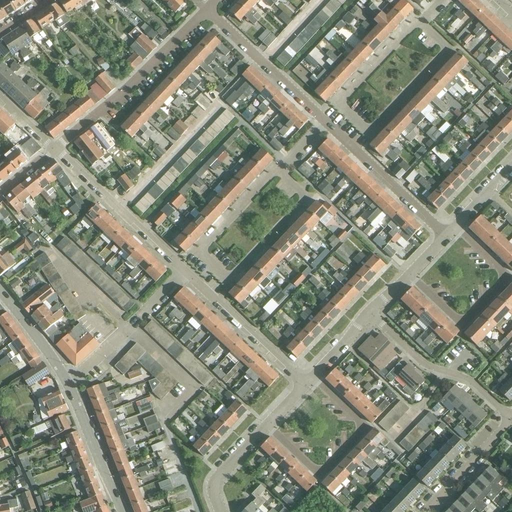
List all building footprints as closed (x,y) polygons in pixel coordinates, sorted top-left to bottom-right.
[(0,0),(0,8),(6,17),(16,11),(9,0),(0,0)] [(21,0),(9,0),(16,11),(25,5),(21,0)] [(62,0),(59,2),(67,13),(74,9),(75,11),(82,7),(85,6),(84,4),(80,0),(62,0)] [(163,0),(175,13),(185,3),(182,0),(163,0)] [(251,0),(240,0),(238,3),(247,12),(257,21),(261,17),(252,8),(256,4),(251,0)] [(335,0),(330,0),(329,2),(337,9),(341,5),(335,0)] [(413,9),(403,0),(386,0),(389,3),(394,7),(405,18),(413,9)] [(466,9),(474,0),(457,0),(457,1),(466,9)] [(475,0),(474,0),(466,9),(475,18),(484,8),(475,0)] [(337,9),(329,2),(325,6),(333,14),(337,9)] [(238,3),(229,12),(230,13),(239,22),(244,16),(253,25),(257,21),(247,12),(238,3)] [(389,3),(381,12),(386,17),(386,16),(388,18),(397,26),(405,18),(394,7),(389,3)] [(57,4),(47,10),(54,21),(55,21),(60,28),(65,25),(69,22),(68,21),(57,4)] [(397,26),(388,18),(386,16),(386,17),(381,12),(373,4),(369,8),(378,17),(374,20),(378,24),(389,34),(397,26)] [(325,6),(321,11),(329,18),(333,14),(325,6)] [(484,8),(475,18),(480,23),(476,27),(472,32),(475,35),(493,17),(484,8)] [(54,21),(47,10),(34,18),(41,29),(54,21)] [(329,18),(321,11),(316,15),(325,23),(329,18)] [(283,12),(278,17),(288,26),(292,21),(283,12)] [(453,29),(465,16),(462,13),(457,18),(450,26),(453,29)] [(348,14),(342,19),(349,25),(354,20),(348,14)] [(325,23),(316,15),(312,20),(320,27),(325,23)] [(493,17),(475,35),(478,38),(482,33),(487,29),(492,34),(501,25),(493,17)] [(30,38),(40,32),(32,20),(22,26),(30,38)] [(312,20),(308,24),(316,32),(320,27),(312,20)] [(340,21),(335,27),(340,32),(346,27),(340,21)] [(308,24),(304,28),(312,36),(316,32),(308,24)] [(389,34),(378,24),(370,33),(381,43),(389,34)] [(501,25),(492,34),(498,40),(490,49),(493,52),(501,42),(510,33),(501,25)] [(12,33),(22,49),(27,56),(30,54),(27,50),(25,49),(24,48),(32,42),(30,38),(22,26),(16,30),(12,33)] [(149,27),(144,32),(150,38),(155,33),(149,27)] [(156,48),(143,35),(136,28),(129,35),(136,42),(149,55),(156,48)] [(304,28),(300,33),(308,40),(312,36),(304,28)] [(161,37),(164,40),(169,35),(166,32),(161,37)] [(1,40),(9,52),(12,56),(20,51),(20,52),(20,55),(23,59),(27,56),(22,49),(12,33),(6,36),(1,40)] [(210,33),(200,43),(210,53),(217,47),(221,51),(225,47),(220,43),(210,33)] [(300,33),(296,37),(304,45),(308,40),(300,33)] [(381,43),(370,33),(362,41),(373,51),(381,43)] [(501,42),(493,52),(496,55),(502,49),(508,54),(511,49),(511,34),(510,33),(501,42)] [(267,48),(276,38),(271,34),(262,43),(267,48)] [(473,37),(469,34),(462,41),(466,44),(473,37)] [(164,40),(161,37),(156,42),(159,45),(164,40)] [(304,45),(296,37),(292,42),(300,49),(304,45)] [(9,52),(1,40),(0,40),(0,50),(2,54),(5,58),(9,52)] [(322,41),(317,46),(322,51),(327,46),(322,41)] [(362,41),(354,50),(365,60),(373,51),(362,41)] [(149,55),(136,42),(130,48),(135,53),(143,61),(149,55)] [(300,49),(292,42),(288,46),(296,54),(300,49)] [(200,43),(193,51),(208,65),(215,58),(210,53),(200,43)] [(296,54),(288,46),(284,51),(292,58),(296,54)] [(73,47),(69,51),(74,56),(78,53),(76,50),(73,47)] [(229,52),(225,47),(221,51),(226,55),(229,52)] [(346,58),(341,54),(337,58),(329,50),(325,54),(329,58),(334,62),(338,66),(349,77),(357,68),(346,58)] [(365,60),(354,50),(346,58),(357,68),(365,60)] [(193,51),(184,60),(195,70),(199,65),(208,74),(212,69),(208,65),(193,51)] [(284,51),(279,55),(288,62),(292,58),(284,51)] [(478,51),(473,56),(480,63),(486,58),(478,51)] [(457,52),(449,61),(460,71),(468,63),(457,52)] [(143,61),(135,53),(126,63),(134,71),(143,61)] [(288,62),(279,55),(275,59),(284,67),(288,62)] [(310,64),(313,60),(308,55),(305,59),(310,64)] [(334,62),(329,58),(326,61),(331,66),(334,62)] [(184,60),(176,69),(187,78),(191,82),(194,79),(190,75),(195,70),(184,60)] [(235,76),(245,66),(239,60),(229,71),(235,76)] [(460,80),(456,76),(460,71),(449,61),(441,70),(461,89),(464,85),(460,81),(460,80)] [(488,61),(484,65),(490,70),(493,66),(488,61)] [(0,82),(17,65),(14,62),(10,66),(10,68),(9,70),(3,63),(0,65),(0,82)] [(0,87),(7,93),(20,80),(13,73),(14,72),(16,72),(20,68),(17,65),(0,82),(0,87)] [(242,94),(260,75),(250,66),(248,69),(241,76),(246,80),(235,92),(234,91),(224,101),(230,107),(242,94)] [(338,66),(330,75),(341,85),(349,77),(338,66)] [(226,76),(216,67),(212,70),(222,79),(226,76)] [(176,69),(169,77),(179,87),(187,78),(176,69)] [(325,69),(317,78),(333,93),(341,85),(330,75),(325,69)] [(433,78),(444,88),(447,91),(450,87),(452,87),(462,96),(465,93),(461,89),(441,70),(433,78)] [(476,70),(473,73),(480,79),(483,77),(476,70)] [(503,85),(508,79),(500,72),(495,77),(503,85)] [(102,73),(95,79),(98,82),(108,94),(115,89),(102,73)] [(333,93),(317,78),(313,74),(310,78),(319,87),(314,92),(325,102),(333,93)] [(269,84),(260,75),(242,94),(247,98),(256,89),(260,93),(269,84)] [(169,77),(161,85),(171,95),(179,87),(169,77)] [(20,80),(7,93),(15,101),(35,81),(32,78),(28,82),(28,84),(26,86),(20,80)] [(433,78),(425,86),(436,96),(436,97),(439,99),(447,91),(444,88),(433,78)] [(194,79),(191,82),(196,87),(200,84),(194,79)] [(24,110),(37,96),(30,90),(32,88),(34,88),(38,84),(35,81),(15,101),(24,110)] [(98,82),(90,88),(92,90),(100,100),(108,94),(98,82)] [(196,87),(191,82),(188,86),(193,91),(196,87)] [(260,93),(256,98),(262,104),(258,108),(261,112),(266,107),(270,103),(279,93),(269,84),(260,93)] [(161,85),(153,94),(163,103),(171,95),(161,85)] [(219,85),(215,89),(219,93),(223,89),(219,85)] [(436,96),(425,86),(417,95),(428,105),(432,101),(444,113),(448,108),(439,99),(436,97),(436,96)] [(37,96),(24,110),(34,120),(43,109),(38,104),(41,101),(49,93),(44,89),(39,94),(37,96)] [(100,100),(92,90),(86,94),(92,102),(95,105),(100,100)] [(190,93),(187,101),(203,108),(206,100),(190,93)] [(279,93),(270,103),(279,112),(288,102),(279,93)] [(86,94),(75,103),(84,114),(95,105),(92,102),(86,94)] [(153,94),(145,102),(155,112),(159,116),(164,121),(168,117),(159,108),(163,103),(153,94)] [(417,95),(409,103),(420,113),(425,118),(430,123),(434,119),(429,114),(433,109),(428,105),(417,95)] [(179,96),(175,99),(180,104),(184,100),(179,96)] [(495,98),(491,102),(496,107),(500,103),(495,98)] [(180,104),(175,99),(172,103),(177,107),(180,104)] [(145,102),(136,111),(147,121),(155,112),(145,102)] [(288,102),(279,112),(285,117),(276,125),(281,129),(298,111),(288,102)] [(75,103),(65,112),(74,122),(84,114),(75,103)] [(409,103),(401,111),(412,122),(417,126),(425,118),(420,113),(409,103)] [(500,103),(497,107),(501,112),(505,108),(500,103)] [(501,112),(497,107),(493,111),(498,116),(501,112)] [(0,132),(3,136),(15,124),(2,110),(0,108),(0,132)] [(501,112),(506,116),(511,122),(511,109),(510,112),(505,108),(501,112)] [(221,114),(229,121),(233,117),(225,109),(221,114)] [(245,110),(240,116),(248,123),(253,117),(245,110)] [(136,111),(129,119),(139,129),(143,133),(148,138),(152,134),(147,130),(146,128),(143,125),(147,121),(136,111)] [(279,131),(278,132),(282,137),(293,125),(299,130),(308,120),(298,111),(281,129),(279,131)] [(401,111),(393,120),(404,130),(408,135),(413,139),(416,136),(412,131),(417,126),(412,122),(401,111)] [(65,112),(55,120),(64,131),(74,122),(65,112)] [(221,114),(217,118),(225,126),(229,121),(221,114)] [(463,128),(471,119),(466,115),(458,123),(463,128)] [(164,121),(159,116),(156,119),(161,124),(164,121)] [(511,130),(511,122),(506,116),(497,125),(507,135),(511,130)] [(217,118),(213,122),(221,130),(225,126),(217,118)] [(129,119),(120,128),(130,138),(139,129),(129,119)] [(64,131),(55,120),(45,129),(54,140),(64,131)] [(172,127),(180,135),(187,128),(178,120),(172,127)] [(393,120),(385,128),(396,138),(404,130),(393,120)] [(213,122),(209,127),(217,134),(221,130),(213,122)] [(446,122),(438,131),(442,134),(450,126),(446,122)] [(483,122),(479,126),(484,130),(487,126),(483,122)] [(97,124),(85,134),(90,141),(95,137),(101,144),(106,151),(114,144),(97,124)] [(497,125),(488,135),(498,145),(507,135),(497,125)] [(484,130),(479,126),(475,130),(480,134),(484,130)] [(209,127),(205,131),(213,139),(217,134),(209,127)] [(275,127),(268,134),(272,138),(278,132),(279,131),(275,127)] [(180,136),(171,128),(166,132),(176,141),(180,136)] [(396,138),(385,128),(377,137),(388,147),(396,138)] [(475,140),(479,144),(490,154),(498,145),(488,135),(484,130),(480,134),(475,140)] [(205,131),(200,136),(208,143),(213,139),(205,131)] [(230,137),(234,141),(241,134),(237,131),(230,137)] [(438,131),(432,136),(436,140),(442,134),(438,131)] [(148,138),(143,133),(140,136),(145,141),(148,138)] [(85,134),(75,142),(83,153),(82,153),(92,165),(100,158),(103,162),(106,162),(111,158),(106,151),(101,144),(95,137),(90,141),(85,134)] [(448,134),(441,142),(445,146),(452,139),(448,134)] [(208,143),(200,136),(196,140),(204,148),(208,143)] [(225,150),(234,141),(230,137),(221,147),(225,150)] [(377,137),(368,146),(382,159),(386,155),(393,162),(398,158),(397,157),(392,152),(387,148),(388,147),(377,137)] [(327,158),(337,147),(327,138),(318,149),(327,158)] [(17,150),(27,161),(41,149),(31,139),(17,150)] [(269,143),(278,152),(282,148),(274,139),(269,143)] [(204,148),(196,140),(192,144),(200,152),(204,148)] [(430,140),(425,146),(428,149),(430,147),(433,144),(430,140)] [(461,144),(466,149),(470,145),(465,141),(461,144)] [(192,144),(188,149),(196,156),(200,152),(192,144)] [(466,149),(461,144),(458,148),(462,153),(466,149)] [(466,149),(471,153),(481,163),(490,154),(479,144),(474,149),(470,145),(466,149)] [(158,146),(154,151),(160,157),(165,153),(158,146)] [(225,150),(221,147),(213,155),(217,159),(225,150)] [(346,156),(337,147),(327,158),(336,167),(346,156)] [(421,147),(417,150),(422,155),(425,151),(421,147)] [(436,147),(431,151),(440,160),(444,163),(448,159),(436,147)] [(395,148),(392,152),(397,157),(401,153),(395,148)] [(188,149),(184,153),(192,161),(196,156),(188,149)] [(261,149),(252,158),(263,169),(272,159),(261,149)] [(27,161),(17,150),(7,158),(17,170),(27,161)] [(184,153),(180,158),(188,165),(192,161),(184,153)] [(481,163),(471,153),(462,162),(472,172),(481,163)] [(213,155),(204,165),(208,169),(217,159),(213,155)] [(355,165),(346,156),(336,167),(345,175),(355,165)] [(17,170),(7,158),(0,164),(0,177),(3,181),(17,170)] [(188,165),(180,158),(175,162),(183,170),(188,165)] [(263,169),(252,158),(246,164),(241,159),(238,162),(243,167),(254,178),(263,169)] [(44,166),(54,177),(60,184),(61,184),(64,188),(70,183),(53,159),(44,166)] [(319,167),(323,162),(319,159),(315,163),(319,167)] [(448,159),(444,163),(449,167),(452,163),(448,159)] [(175,162),(171,166),(179,174),(183,170),(175,162)] [(305,162),(298,169),(307,178),(314,171),(305,162)] [(327,166),(323,162),(319,167),(323,171),(327,166)] [(462,162),(453,172),(464,182),(472,172),(462,162)] [(449,167),(444,163),(440,167),(445,171),(449,167)] [(135,165),(127,174),(132,179),(140,171),(135,165)] [(204,165),(195,175),(199,179),(208,169),(204,165)] [(355,165),(345,175),(355,184),(365,174),(355,165)] [(38,171),(47,183),(54,177),(44,166),(38,171)] [(179,174),(171,166),(167,171),(175,178),(179,174)] [(254,178),(243,167),(234,177),(246,187),(254,178)] [(398,167),(391,173),(398,179),(399,180),(402,177),(405,173),(398,167)] [(405,179),(410,184),(418,174),(413,170),(405,179)] [(47,183),(38,171),(32,176),(48,196),(54,191),(47,183)] [(175,178),(167,171),(163,175),(171,183),(175,178)] [(453,172),(444,181),(455,191),(464,182),(453,172)] [(116,180),(125,192),(133,186),(124,174),(116,180)] [(356,202),(360,197),(374,183),(365,174),(355,184),(360,189),(352,198),(356,202)] [(171,183),(163,175),(159,180),(167,187),(171,183)] [(199,179),(195,175),(186,184),(190,188),(194,183),(199,179)] [(32,176),(21,185),(30,196),(32,199),(40,192),(50,205),(53,202),(48,196),(32,176)] [(234,177),(226,186),(237,197),(246,187),(234,177)] [(431,195),(427,200),(437,210),(446,200),(436,190),(431,186),(426,182),(421,177),(417,181),(431,195)] [(426,182),(431,186),(435,182),(430,178),(426,182)] [(199,179),(194,183),(199,188),(204,184),(199,179)] [(167,187),(159,180),(155,184),(163,192),(167,187)] [(324,180),(317,188),(326,196),(333,188),(324,180)] [(342,180),(337,185),(341,188),(345,184),(342,180)] [(455,191),(444,181),(436,190),(446,200),(455,191)] [(221,182),(212,191),(217,195),(228,206),(237,197),(226,186),(221,182)] [(374,183),(360,197),(356,202),(359,206),(364,201),(370,206),(373,202),(383,191),(374,183)] [(163,192),(155,184),(151,188),(158,196),(163,192)] [(190,188),(186,184),(177,193),(182,197),(190,188)] [(21,185),(12,193),(21,202),(31,215),(35,212),(25,200),(30,196),(21,185)] [(337,185),(332,190),(336,193),(341,188),(337,185)] [(158,196),(151,188),(146,193),(154,200),(158,196)] [(392,200),(383,191),(373,202),(379,207),(367,220),(370,223),(392,200)] [(21,202),(12,193),(5,198),(17,213),(21,210),(28,218),(31,215),(21,202)] [(154,200),(146,193),(142,197),(150,205),(154,200)] [(177,193),(168,202),(174,208),(183,198),(182,197),(177,193)] [(80,210),(85,207),(77,194),(71,198),(80,210)] [(217,195),(208,205),(219,215),(228,206),(217,195)] [(150,205),(142,197),(138,202),(146,209),(150,205)] [(402,209),(392,200),(370,223),(369,225),(373,229),(387,214),(392,219),(402,209)] [(307,210),(319,221),(324,225),(336,212),(325,201),(321,205),(316,201),(307,210)] [(495,210),(499,206),(493,201),(489,205),(495,210)] [(146,209),(138,202),(134,206),(142,214),(146,209)] [(93,224),(104,213),(95,204),(81,220),(90,228),(93,224)] [(160,211),(163,214),(170,207),(166,204),(160,211)] [(0,222),(4,219),(8,215),(2,208),(0,205),(0,222)] [(219,215),(208,205),(199,214),(211,224),(219,215)] [(392,219),(387,225),(392,230),(387,234),(392,238),(392,237),(411,218),(402,209),(392,219)] [(319,221),(307,210),(298,220),(310,230),(319,221)] [(163,214),(160,211),(151,220),(157,226),(166,217),(163,214)] [(113,221),(104,213),(93,224),(102,232),(113,221)] [(199,214),(194,220),(188,214),(184,217),(191,223),(202,234),(211,224),(199,214)] [(508,223),(511,219),(506,214),(502,217),(508,223)] [(480,216),(468,228),(477,237),(489,225),(480,216)] [(392,238),(390,239),(394,243),(401,237),(406,242),(411,237),(420,227),(411,218),(392,237),(392,238)] [(310,230),(298,220),(290,229),(301,239),(306,234),(309,236),(309,237),(313,241),(317,237),(310,230)] [(113,221),(102,232),(111,241),(122,229),(113,221)] [(191,223),(182,232),(193,243),(202,234),(191,223)] [(489,225),(477,237),(487,246),(498,234),(489,225)] [(25,229),(21,232),(26,238),(30,234),(25,229)] [(131,238),(122,229),(111,241),(120,249),(131,238)] [(301,239),(290,229),(281,238),(292,249),(296,253),(302,258),(306,254),(296,244),(301,239)] [(336,237),(340,241),(346,234),(343,230),(336,237)] [(34,232),(27,238),(31,244),(38,239),(34,232)] [(75,242),(79,239),(71,232),(68,235),(75,242)] [(193,243),(182,232),(173,242),(184,252),(193,243)] [(498,234),(487,246),(495,255),(507,242),(498,234)] [(330,244),(336,238),(333,235),(327,241),(330,244)] [(376,235),(372,240),(381,249),(386,244),(376,235)] [(60,250),(69,241),(64,237),(56,246),(60,250)] [(332,248),(340,241),(336,237),(336,238),(330,244),(329,245),(332,248)] [(121,250),(117,253),(125,261),(126,260),(139,246),(131,238),(120,249),(121,250)] [(281,238),(272,247),(283,258),(287,262),(296,253),(292,249),(281,238)] [(10,251),(14,256),(23,248),(27,252),(32,248),(24,239),(10,251)] [(79,239),(75,242),(83,249),(86,246),(79,239)] [(69,241),(60,250),(65,255),(73,246),(69,241)] [(511,247),(507,242),(495,255),(505,264),(511,256),(511,247)] [(396,253),(387,245),(383,250),(391,258),(396,253)] [(77,250),(73,246),(65,255),(69,258),(77,250)] [(148,254),(139,246),(126,260),(135,268),(148,254)] [(272,247),(263,257),(274,267),(283,258),(272,247)] [(93,259),(96,256),(89,249),(86,252),(93,259)] [(322,260),(329,252),(325,249),(318,256),(322,260)] [(77,250),(69,258),(73,263),(82,254),(77,250)] [(37,265),(47,258),(44,252),(34,259),(37,265)] [(360,252),(356,256),(361,260),(364,256),(360,252)] [(0,257),(0,275),(15,264),(6,253),(1,257),(0,257)] [(86,258),(82,254),(73,263),(78,267),(86,258)] [(148,254),(135,268),(129,273),(133,277),(141,269),(146,273),(157,262),(148,254)] [(365,264),(376,274),(385,265),(374,255),(365,264)] [(103,263),(96,256),(93,259),(100,266),(103,263)] [(311,263),(310,265),(314,269),(315,267),(322,260),(318,256),(311,263)] [(361,260),(356,256),(352,260),(357,264),(361,260)] [(274,267),(263,257),(254,266),(266,277),(274,267)] [(47,258),(37,265),(41,270),(51,263),(47,258)] [(86,258),(78,267),(82,271),(90,262),(86,258)] [(95,266),(90,262),(82,271),(87,275),(95,266)] [(166,271),(157,262),(146,273),(155,282),(166,271)] [(36,263),(29,267),(33,272),(39,268),(36,263)] [(51,263),(41,270),(44,275),(54,268),(51,263)] [(376,274),(365,264),(356,274),(367,284),(376,274)] [(110,276),(113,272),(106,265),(103,269),(110,276)] [(95,266),(87,275),(90,279),(99,270),(95,266)] [(254,266),(246,275),(257,286),(258,284),(264,289),(271,282),(266,277),(254,266)] [(277,270),(283,275),(286,272),(280,267),(277,270)] [(312,271),(308,267),(301,275),(305,278),(312,271)] [(58,273),(54,268),(44,275),(47,280),(58,273)] [(99,270),(90,279),(95,283),(104,275),(99,270)] [(342,270),(339,274),(343,279),(347,275),(342,270)] [(9,271),(4,275),(7,279),(12,275),(9,271)] [(113,272),(110,276),(118,283),(121,280),(113,272)] [(336,272),(333,276),(335,278),(339,282),(343,279),(339,274),(336,272)] [(61,279),(58,273),(47,280),(51,286),(61,279)] [(299,273),(290,282),(296,287),(304,279),(299,273)] [(356,274),(348,283),(358,293),(367,284),(356,274)] [(108,279),(104,275),(95,283),(99,288),(108,279)] [(257,286),(246,275),(237,284),(248,295),(257,286)] [(308,280),(315,287),(319,284),(312,276),(308,280)] [(17,277),(9,284),(13,289),(21,283),(17,277)] [(65,284),(61,279),(51,286),(54,291),(65,284)] [(112,283),(108,279),(99,288),(104,292),(112,283)] [(343,279),(339,282),(344,287),(339,292),(349,302),(358,293),(348,283),(343,279)] [(128,293),(131,289),(124,282),(120,286),(128,293)] [(116,287),(112,283),(104,292),(108,296),(116,287)] [(40,305),(53,294),(54,293),(47,284),(21,305),(28,314),(29,313),(40,304),(40,305)] [(65,284),(54,291),(58,296),(68,289),(65,284)] [(248,295),(237,284),(228,294),(244,309),(248,305),(243,300),(248,295)] [(289,284),(282,292),(283,293),(287,297),(294,289),(289,284)] [(116,287),(108,296),(112,300),(121,291),(116,287)] [(183,307),(193,296),(183,287),(173,298),(183,307)] [(410,309),(421,297),(412,287),(400,300),(410,309)] [(511,291),(508,287),(499,297),(511,308),(511,306),(511,291)] [(72,294),(68,289),(58,296),(61,301),(72,294)] [(139,296),(131,289),(128,293),(135,299),(139,296)] [(321,293),(326,297),(329,294),(324,289),(321,293)] [(121,291),(112,300),(117,304),(125,295),(121,291)] [(329,294),(326,297),(330,301),(340,311),(349,302),(339,292),(333,298),(329,294)] [(287,297),(283,293),(276,301),(280,304),(287,297)] [(321,293),(317,297),(322,301),(326,297),(321,293)] [(40,304),(29,313),(37,324),(51,313),(52,315),(59,309),(61,308),(57,303),(51,308),(49,304),(57,298),(53,294),(40,305),(40,304)] [(75,300),(72,294),(61,301),(65,306),(75,300)] [(125,295),(117,304),(121,308),(130,300),(125,295)] [(202,305),(193,296),(183,307),(192,316),(202,305)] [(421,297),(410,309),(414,314),(409,319),(413,323),(418,317),(430,305),(421,297)] [(499,297),(491,306),(502,317),(507,312),(511,316),(511,308),(499,297)] [(266,312),(270,315),(278,306),(271,299),(263,309),(266,312)] [(78,305),(75,300),(65,306),(68,312),(78,305)] [(130,300),(121,308),(126,313),(134,304),(130,300)] [(330,301),(321,311),(331,321),(340,311),(330,301)] [(78,305),(68,312),(71,316),(81,310),(78,305)] [(202,305),(192,316),(201,325),(212,314),(202,305)] [(440,314),(430,305),(418,317),(428,327),(440,314)] [(491,306),(482,315),(493,327),(502,317),(491,306)] [(307,308),(303,312),(308,316),(311,312),(307,308)] [(51,313),(37,324),(47,337),(55,346),(55,345),(64,337),(53,325),(57,321),(64,315),(59,309),(52,315),(51,313)] [(85,315),(81,310),(71,316),(75,322),(85,315)] [(392,319),(395,316),(390,310),(386,314),(392,319)] [(321,311),(312,320),(323,330),(331,321),(321,311)] [(183,316),(178,312),(174,316),(178,320),(183,316)] [(263,323),(270,315),(266,312),(259,319),(263,323)] [(308,316),(303,312),(299,315),(304,320),(308,316)] [(0,333),(15,324),(7,313),(0,317),(0,333)] [(212,314),(201,325),(211,333),(221,323),(212,314)] [(440,314),(428,327),(433,331),(423,342),(421,341),(418,344),(423,349),(427,346),(437,335),(449,323),(440,314)] [(482,315),(473,325),(485,336),(493,327),(482,315)] [(273,318),(269,322),(274,327),(278,323),(273,318)] [(148,333),(156,325),(151,320),(143,329),(148,333)] [(312,320),(303,329),(314,339),(323,330),(312,320)] [(203,352),(198,358),(202,362),(207,356),(213,351),(217,346),(221,343),(231,332),(221,323),(211,333),(216,339),(203,352)] [(405,332),(408,328),(403,323),(400,326),(405,332)] [(449,323),(437,335),(446,344),(458,332),(449,323)] [(23,335),(15,324),(0,333),(0,338),(2,337),(4,339),(9,336),(13,341),(23,335)] [(79,324),(64,337),(55,345),(75,367),(99,345),(79,324)] [(160,329),(156,325),(148,333),(152,337),(160,329)] [(473,325),(464,334),(476,345),(485,336),(473,325)] [(285,330),(290,334),(294,330),(289,326),(285,330)] [(408,328),(405,332),(411,337),(414,334),(408,328)] [(165,333),(160,329),(152,337),(157,342),(165,333)] [(314,339),(303,329),(294,338),(305,348),(314,339)] [(290,334),(285,330),(282,334),(286,338),(290,334)] [(231,332),(221,343),(230,352),(240,341),(231,332)] [(170,338),(165,333),(157,342),(162,346),(170,338)] [(186,333),(181,338),(186,342),(190,337),(186,333)] [(23,335),(13,341),(7,345),(12,351),(6,355),(10,360),(10,359),(30,345),(23,335)] [(370,337),(358,350),(373,364),(375,366),(372,368),(377,373),(378,373),(395,354),(391,350),(393,347),(381,336),(375,342),(370,337)] [(174,342),(170,338),(162,346),(166,351),(174,342)] [(305,348),(294,338),(285,348),(296,358),(305,348)] [(189,339),(184,344),(190,349),(194,345),(189,339)] [(230,352),(225,357),(235,366),(240,361),(239,360),(250,350),(240,341),(230,352)] [(496,341),(493,344),(499,350),(502,346),(496,341)] [(171,355),(179,347),(174,342),(166,351),(171,355)] [(136,343),(132,348),(141,357),(145,352),(136,343)] [(499,350),(493,344),(490,348),(496,354),(499,350)] [(30,345),(10,359),(13,363),(18,360),(20,362),(25,359),(28,364),(32,369),(42,363),(38,357),(39,357),(30,345)] [(221,350),(217,346),(213,351),(217,355),(221,350)] [(427,346),(423,349),(429,355),(432,351),(427,346)] [(175,359),(184,351),(179,347),(171,355),(175,359)] [(141,357),(132,348),(127,352),(137,361),(141,357)] [(249,369),(259,358),(250,350),(239,360),(240,361),(235,366),(226,376),(225,375),(221,379),(225,384),(240,369),(245,373),(249,369)] [(180,364),(188,355),(184,351),(175,359),(180,364)] [(127,352),(123,357),(132,366),(137,361),(127,352)] [(141,357),(137,361),(141,365),(150,356),(145,352),(141,357)] [(184,368),(193,360),(188,355),(180,364),(184,368)] [(150,356),(141,365),(146,370),(155,361),(150,356)] [(123,357),(118,361),(128,370),(132,366),(123,357)] [(255,382),(258,378),(268,367),(259,358),(245,373),(250,378),(236,394),(240,397),(250,386),(255,382)] [(193,360),(184,368),(189,373),(197,364),(193,360)] [(128,370),(118,361),(114,366),(123,375),(128,370)] [(159,365),(155,361),(146,370),(150,374),(159,365)] [(42,363),(32,369),(22,376),(29,386),(49,373),(42,362),(42,363)] [(424,381),(407,365),(403,368),(398,363),(385,377),(391,383),(396,377),(406,386),(402,390),(410,397),(414,393),(413,393),(424,381)] [(202,369),(197,364),(189,373),(194,377),(202,369)] [(352,367),(349,364),(344,369),(347,372),(352,367)] [(164,369),(159,365),(150,374),(155,378),(164,369)] [(225,375),(216,367),(212,371),(221,379),(225,375)] [(268,367),(258,378),(268,387),(278,376),(268,367)] [(130,380),(142,375),(139,369),(127,374),(130,380)] [(168,374),(164,369),(155,378),(155,379),(159,383),(168,374)] [(202,369),(194,377),(198,381),(206,373),(202,369)] [(335,369),(324,379),(334,388),(344,378),(335,369)] [(362,376),(358,372),(353,378),(357,381),(362,376)] [(206,373),(198,381),(203,386),(211,377),(206,373)] [(511,377),(511,379),(505,373),(501,377),(511,387),(511,377)] [(173,378),(168,374),(159,383),(160,383),(164,387),(173,378)] [(511,397),(511,387),(501,377),(497,381),(503,387),(499,391),(509,401),(511,397)] [(173,378),(164,387),(169,392),(178,383),(173,378)] [(344,378),(334,388),(343,397),(353,386),(344,378)] [(160,383),(159,383),(155,379),(148,381),(152,391),(156,388),(160,383)] [(208,391),(217,382),(214,379),(205,389),(208,391)] [(371,385),(367,381),(362,386),(366,390),(371,385)] [(114,394),(120,392),(118,388),(107,393),(103,383),(86,390),(91,403),(114,394)] [(160,383),(156,388),(165,396),(169,392),(164,387),(160,383)] [(454,407),(466,394),(461,389),(460,390),(454,385),(443,397),(439,402),(442,405),(447,400),(454,407)] [(353,386),(343,397),(352,406),(362,395),(353,386)] [(156,388),(152,391),(152,392),(160,400),(165,396),(156,388)] [(43,406),(39,408),(39,410),(41,416),(43,420),(49,417),(67,409),(63,400),(59,390),(39,398),(43,406)] [(380,394),(376,390),(371,395),(375,399),(380,394)] [(199,395),(197,398),(201,401),(203,399),(204,399),(207,395),(203,391),(199,395)] [(232,395),(227,391),(224,395),(228,399),(232,395)] [(392,391),(387,396),(392,401),(396,396),(392,391)] [(91,403),(96,416),(107,412),(113,410),(110,403),(116,400),(114,394),(91,403)] [(466,394),(454,407),(461,414),(457,419),(460,422),(464,417),(476,405),(470,401),(472,399),(466,394)] [(362,395),(352,406),(362,414),(372,404),(362,395)] [(146,399),(135,403),(140,414),(153,409),(150,403),(148,403),(146,399)] [(233,403),(227,409),(238,419),(247,409),(237,399),(233,403)] [(372,404),(362,414),(371,424),(390,404),(389,404),(385,399),(376,408),(372,404)] [(395,405),(404,414),(409,409),(400,400),(395,405)] [(437,403),(432,409),(435,412),(440,406),(437,403)] [(213,413),(214,414),(219,418),(229,428),(238,419),(227,409),(223,405),(222,404),(213,413)] [(395,405),(391,410),(400,418),(404,414),(395,405)] [(486,416),(476,405),(464,417),(472,424),(468,428),(471,431),(475,427),(486,416)] [(107,412),(96,416),(101,428),(112,424),(118,422),(124,420),(122,414),(116,417),(114,410),(113,410),(107,412)] [(214,414),(213,413),(210,410),(206,414),(210,418),(214,414)] [(391,410),(386,414),(395,423),(400,418),(391,410)] [(425,416),(433,423),(437,419),(429,412),(425,416)] [(70,428),(64,414),(49,421),(33,428),(36,434),(52,428),(55,435),(70,428)] [(395,423),(386,414),(382,419),(391,427),(395,423)] [(155,415),(143,420),(146,428),(158,423),(155,415)] [(425,416),(421,421),(430,429),(434,424),(433,423),(425,416)] [(219,418),(210,428),(220,437),(229,428),(219,418)] [(205,423),(201,419),(197,423),(202,427),(205,423)] [(391,427),(382,419),(378,424),(386,432),(391,427)] [(112,424),(101,428),(107,442),(123,435),(121,429),(127,426),(124,420),(118,422),(112,424)] [(421,421),(416,425),(425,434),(430,429),(421,421)] [(148,434),(161,429),(158,423),(146,428),(148,434)] [(416,425),(412,430),(421,438),(425,434),(416,425)] [(456,426),(453,430),(458,435),(462,431),(456,426)] [(197,433),(192,428),(188,432),(193,437),(197,433)] [(210,428),(201,437),(211,447),(220,437),(210,428)] [(374,428),(365,437),(375,447),(380,442),(384,447),(385,446),(390,450),(393,447),(374,428)] [(412,430),(408,435),(417,443),(421,438),(412,430)] [(70,449),(82,444),(78,431),(65,436),(70,449)] [(19,434),(10,438),(13,445),(22,441),(19,434)] [(123,435),(107,442),(111,454),(122,450),(128,448),(134,446),(135,446),(132,439),(125,441),(123,435)] [(408,435),(403,439),(412,448),(417,443),(408,435)] [(454,436),(446,444),(458,455),(466,446),(454,436)] [(211,447),(201,437),(192,446),(202,456),(211,447)] [(270,437),(260,447),(269,456),(279,446),(270,437)] [(365,437),(357,447),(367,456),(370,460),(376,454),(381,459),(385,455),(375,447),(365,437)] [(412,448),(403,439),(399,444),(408,452),(412,448)] [(162,442),(150,447),(153,453),(164,448),(162,442)] [(82,444),(70,449),(75,461),(87,456),(82,444)] [(446,444),(439,452),(450,463),(458,455),(446,444)] [(279,446),(269,456),(274,461),(270,465),(274,469),(278,465),(288,455),(279,446)] [(357,447),(348,456),(358,465),(362,461),(371,470),(376,465),(370,460),(367,456),(357,447)] [(122,450),(111,454),(116,467),(127,463),(122,450)] [(450,463),(439,452),(431,460),(442,471),(450,463)] [(288,455),(278,465),(288,473),(297,463),(288,455)] [(87,456),(75,461),(80,474),(92,469),(87,456)] [(261,456),(256,461),(260,465),(265,460),(261,456)] [(348,456),(339,465),(349,474),(358,465),(348,456)] [(442,471),(431,460),(424,468),(435,479),(442,471)] [(132,476),(127,463),(116,467),(121,480),(132,476)] [(297,463),(288,473),(297,482),(306,472),(297,463)] [(270,465),(265,470),(269,474),(274,469),(270,465)] [(339,465),(330,474),(340,484),(349,474),(339,465)] [(503,465),(499,469),(506,475),(509,470),(503,465)] [(489,466),(481,475),(499,493),(503,489),(497,484),(502,479),(489,466)] [(379,468),(370,477),(374,481),(383,472),(379,468)] [(435,479),(424,468),(416,476),(427,487),(435,479)] [(92,469),(80,474),(85,486),(97,481),(92,469)] [(358,473),(363,478),(367,474),(362,469),(358,473)] [(306,472),(297,482),(306,491),(316,481),(315,481),(306,472)] [(279,474),(275,479),(279,482),(283,478),(279,474)] [(330,474),(321,484),(331,494),(340,484),(330,474)] [(481,475),(473,484),(486,496),(491,501),(499,493),(481,475)] [(137,489),(132,476),(121,480),(126,493),(137,489)] [(23,478),(14,482),(17,489),(26,485),(23,478)] [(349,482),(354,487),(358,483),(353,478),(349,482)] [(169,479),(158,484),(160,489),(171,485),(169,479)] [(413,479),(405,488),(416,498),(424,490),(413,479)] [(97,481),(85,486),(89,498),(102,494),(97,481)] [(288,483),(284,487),(288,491),(292,486),(288,483)] [(473,484),(465,492),(483,510),(487,506),(481,501),(486,496),(473,484)] [(171,485),(160,489),(162,494),(173,490),(171,485)] [(261,511),(265,508),(261,505),(265,501),(259,496),(265,489),(260,485),(251,494),(256,498),(242,511),(261,511)] [(340,492),(345,496),(349,492),(344,488),(340,492)] [(416,498),(405,488),(397,496),(408,506),(416,498)] [(137,489),(126,493),(131,505),(142,501),(137,489)] [(29,492),(20,495),(22,501),(31,498),(29,492)] [(481,511),(483,510),(465,492),(457,501),(468,511),(470,511),(474,508),(477,511),(481,511)] [(90,511),(107,506),(102,494),(79,502),(83,511),(90,511)] [(296,503),(286,494),(281,500),(290,508),(296,503)] [(403,511),(408,506),(397,496),(390,504),(398,511),(403,511)] [(503,498),(497,504),(502,508),(507,502),(503,498)] [(8,504),(0,505),(0,511),(9,511),(9,509),(18,508),(16,500),(7,501),(8,504)] [(50,501),(43,504),(45,509),(48,510),(53,508),(50,501)] [(146,511),(142,501),(131,505),(133,511),(146,511)] [(468,511),(457,501),(448,509),(451,511),(468,511)]
